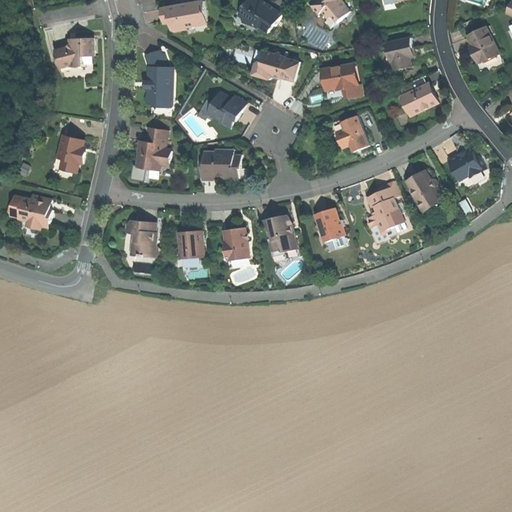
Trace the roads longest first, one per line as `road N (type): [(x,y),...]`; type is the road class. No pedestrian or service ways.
road 1 (residential): [(295,188),(375,164),(474,109)]
road 2 (residential): [(101,192),(222,199),(295,188)]
road 3 (residential): [(113,5),(118,96),(101,192)]
road 4 (residential): [(101,192),(75,285),(0,267)]
